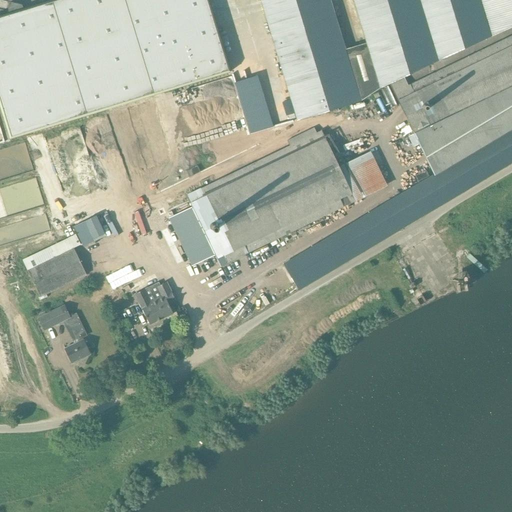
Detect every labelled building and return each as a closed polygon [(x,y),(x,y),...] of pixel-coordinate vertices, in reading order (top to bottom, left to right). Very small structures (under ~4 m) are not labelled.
[(228,71),(206,0),(59,0),(0,18),(0,99),(11,136),(228,71)] [(417,83),(417,82),(413,74),(511,25),(511,0),(353,0),(366,43),(345,50),(330,0),(260,0),(297,121),(361,102),(380,89),(390,84),(395,94),(405,90),(417,83)] [(414,134),(421,148),(434,175),(284,264),(297,291),(511,162),(511,35),(417,82),(417,83),(405,90),(395,94),(414,134)] [(356,201),(378,191),(387,186),(370,151),(339,166),(322,131),(317,133),(314,128),(287,141),(290,146),(186,196),(192,207),(168,218),(191,267),(215,255),(220,267),(356,202),(356,201)] [(416,151),(421,148),(414,134),(408,136),(416,151)] [(351,149),(354,156),(367,151),(363,144),(351,149)] [(190,177),(201,172),(197,165),(186,171),(190,177)] [(418,181),(429,176),(426,170),(415,175),(418,181)] [(84,246),(94,242),(93,240),(104,235),(96,217),(75,226),(84,246)] [(87,276),(69,238),(22,260),(40,298),(87,276)] [(175,299),(167,282),(160,285),(159,283),(135,295),(150,325),(173,314),(168,303),(175,299)] [(64,305),(48,313),(54,326),(64,321),(75,344),(65,349),(72,363),(90,354),(83,339),(87,337),(76,313),(70,316),(64,305)]
